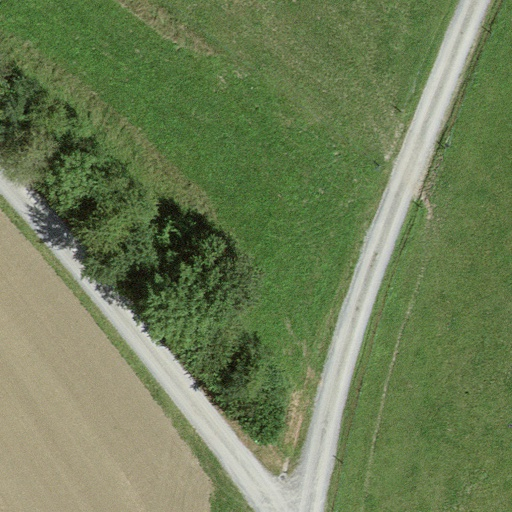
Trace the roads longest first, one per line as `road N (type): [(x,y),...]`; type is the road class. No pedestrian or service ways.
road 1 (track): [(472,0),(403,168),(307,511)]
road 2 (track): [(0,184),(110,304),(278,511)]
